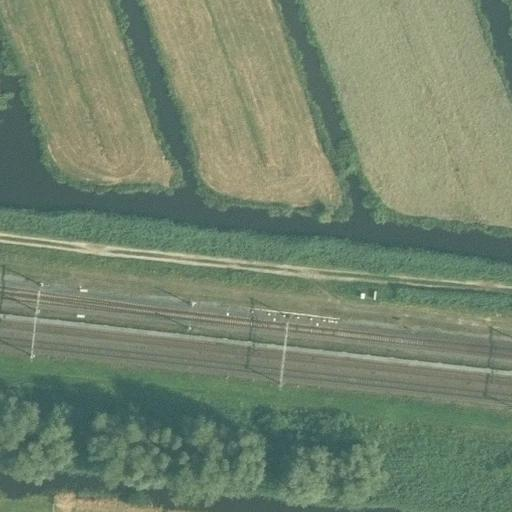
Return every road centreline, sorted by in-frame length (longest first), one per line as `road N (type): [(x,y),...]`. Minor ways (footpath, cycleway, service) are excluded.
road 1 (track): [(0,375),(511,431)]
road 2 (track): [(511,291),(0,239)]
